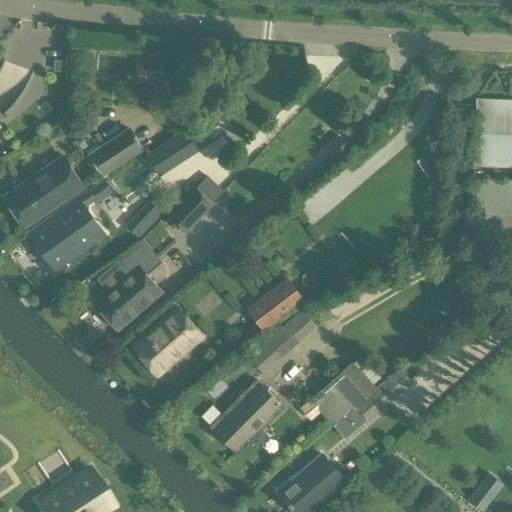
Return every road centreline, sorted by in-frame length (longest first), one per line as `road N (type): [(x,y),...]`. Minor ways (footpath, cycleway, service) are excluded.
road 1 (unclassified): [(511,47),(0,11)]
road 2 (track): [(333,333),(440,266),(511,261)]
